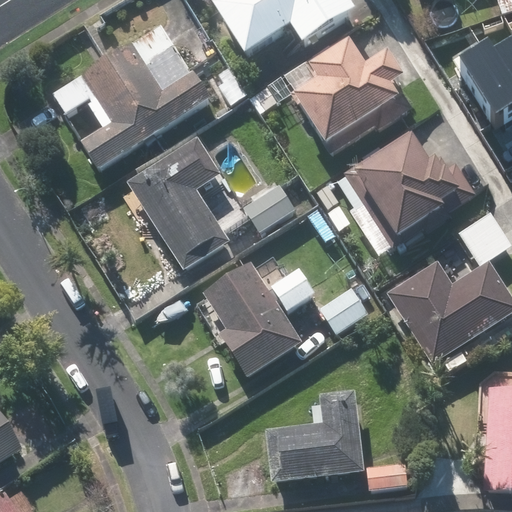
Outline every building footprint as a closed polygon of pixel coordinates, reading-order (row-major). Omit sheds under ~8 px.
[(224,0),(209,9),(242,65),(288,38),(300,58),(352,27),(336,0),(224,0)] [(160,30),(52,98),(67,122),(90,107),(107,134),(79,151),(96,179),(209,107),(160,30)] [(344,41),(278,84),(329,162),(373,134),(375,137),(411,114),(397,92),(401,89),(384,63),(366,75),(344,41)] [(491,138),(511,126),(511,46),(457,76),(491,138)] [(383,258),(457,208),(472,198),(448,162),(433,173),(409,137),(335,186),(383,258)] [(229,250),(196,197),(222,181),(199,142),(126,187),(183,279),(229,250)] [(345,213),(328,186),(313,196),(330,223),(345,213)] [(244,215),(258,237),(294,215),(281,193),(244,215)] [(431,373),(442,366),(449,377),(511,337),(511,326),(510,324),(511,323),(511,301),(490,265),(511,252),(490,216),(456,237),(478,272),(449,290),(432,262),(381,293),(431,373)] [(298,276),(266,297),(247,270),(202,299),(225,333),(217,338),(248,386),(301,351),(283,323),(316,302),(298,276)] [(371,322),(353,294),(317,317),(336,345),(371,322)] [(511,375),(495,374),(479,388),(478,408),(484,408),(479,499),(511,500),(511,375)] [(406,468),(365,473),(354,398),(316,403),(320,431),(264,439),(271,491),(365,479),(368,500),(409,494),(406,468)] [(0,466),(14,458),(0,435),(0,466)]
